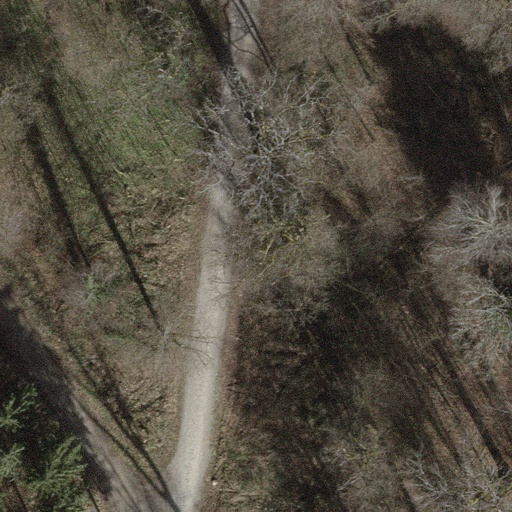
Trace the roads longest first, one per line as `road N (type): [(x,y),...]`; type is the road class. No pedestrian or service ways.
road 1 (track): [(241,0),(229,212),(168,511)]
road 2 (track): [(168,511),(0,296)]
